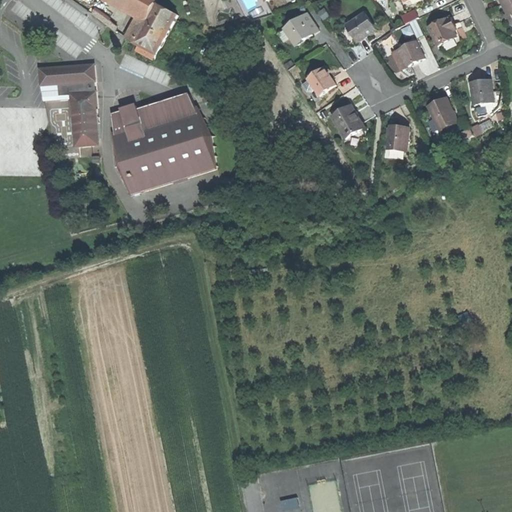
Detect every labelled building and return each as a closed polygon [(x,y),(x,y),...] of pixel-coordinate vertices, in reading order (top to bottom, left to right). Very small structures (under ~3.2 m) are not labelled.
[(117,0),(123,3),(139,12),(146,0),(117,0)] [(157,5),(153,0),(146,0),(139,12),(150,18),(157,5)] [(511,0),(500,0),(507,12),(511,22),(511,0)] [(178,17),(157,5),(150,18),(140,35),(135,44),(139,47),(157,56),(178,17)] [(403,15),(406,23),(420,17),(417,9),(403,15)] [(130,30),(140,35),(150,18),(139,12),(130,30)] [(286,30),(298,48),(307,42),(306,40),(310,37),(311,39),(314,37),(313,34),(318,30),(320,33),(321,32),(309,14),(286,30)] [(347,27),(358,44),(365,39),(377,31),(366,14),(347,27)] [(430,28),(439,48),(458,39),(455,32),(453,28),(456,26),(452,18),(430,28)] [(125,39),(135,44),(140,35),(130,30),(125,39)] [(401,51),(409,68),(418,64),(426,60),(418,43),(401,51)] [(154,61),(157,56),(139,47),(137,51),(154,61)] [(401,72),(409,68),(401,51),(393,55),(401,72)] [(66,68),(40,70),(42,87),(61,85),(94,82),(97,82),(95,65),(66,68)] [(326,69),(310,80),(310,81),(316,90),(321,98),(338,87),(334,81),(326,69)] [(314,92),(316,90),(310,81),(304,85),(309,92),(314,92)] [(483,83),(473,84),(476,107),(496,104),(493,81),(483,83)] [(93,85),(94,82),(61,85),(61,90),(69,95),(72,94),(75,120),(79,120),(82,147),(95,146),(100,140),(99,126),(100,126),(97,92),(96,92),(93,89),(93,85)] [(195,94),(110,120),(115,154),(129,183),(133,182),(211,157),(217,155),(214,136),(201,110),(195,94)] [(442,132),(460,124),(449,101),(439,106),(431,109),(442,132)] [(335,118),(348,141),(359,134),(366,129),(366,130),(367,129),(361,118),(356,110),(345,116),(343,113),(335,118)] [(402,129),(392,128),(390,151),(409,153),(411,130),(402,129)] [(458,137),(461,142),(474,136),(472,130),(458,137)] [(215,175),(211,157),(133,182),(137,196),(189,180),(186,172),(200,167),(205,178),(215,175)] [(299,497),(281,500),(283,511),(301,508),(299,497)]
